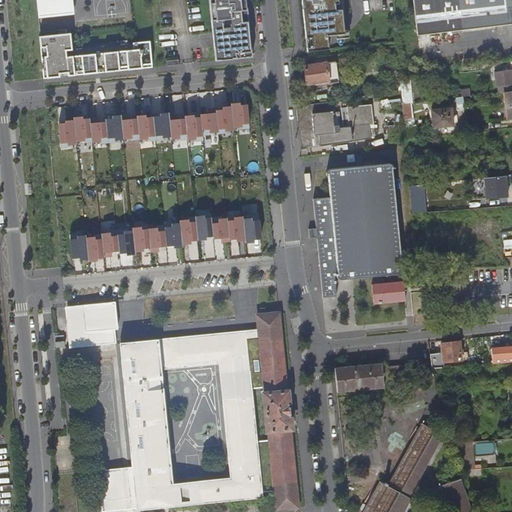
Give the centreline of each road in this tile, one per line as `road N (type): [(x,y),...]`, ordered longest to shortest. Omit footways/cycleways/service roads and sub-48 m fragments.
road 1 (residential): [(293,259),(16,284)]
road 2 (residential): [(0,99),(273,69)]
road 3 (residential): [(37,511),(16,284)]
road 4 (residential): [(314,346),(511,326)]
road 5 (residential): [(293,259),(273,69)]
road 6 (residential): [(330,511),(314,346)]
road 7 (residential): [(16,284),(0,121)]
